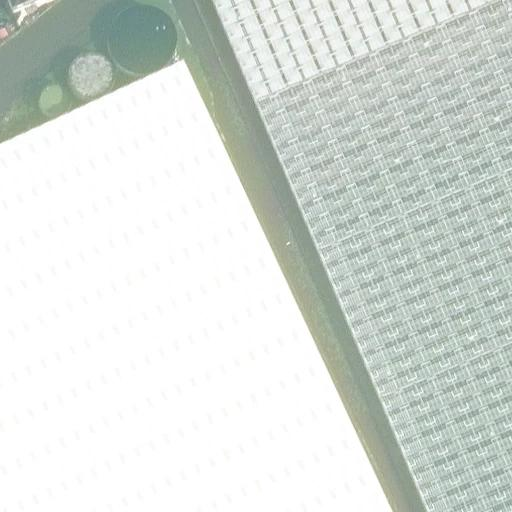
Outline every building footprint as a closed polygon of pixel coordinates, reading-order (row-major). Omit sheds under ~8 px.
[(5,0),(11,15),(47,0),(5,0)] [(511,511),(511,0),(212,0),(239,65),(298,206),(426,511),(511,511)] [(153,25),(151,9),(118,14),(127,77),(172,71),(165,24),(153,25)] [(75,57),(72,96),(109,98),(111,59),(75,57)] [(385,511),(181,69),(0,153),(0,511),(385,511)]
